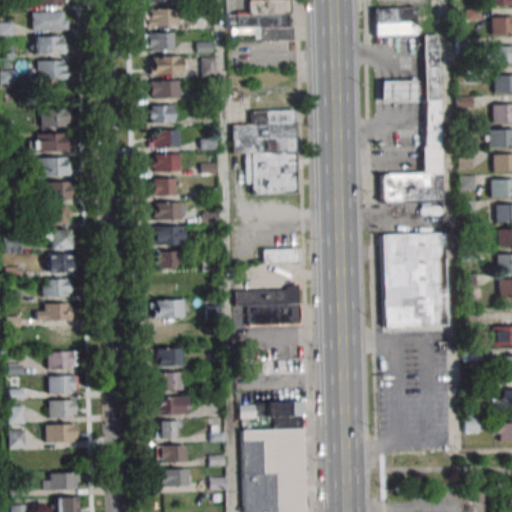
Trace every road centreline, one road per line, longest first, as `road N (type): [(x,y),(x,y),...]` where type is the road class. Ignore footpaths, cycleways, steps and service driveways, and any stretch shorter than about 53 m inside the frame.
road 1 (residential): [(98,0),(114,511)]
road 2 (secondary): [(340,511),(327,0)]
